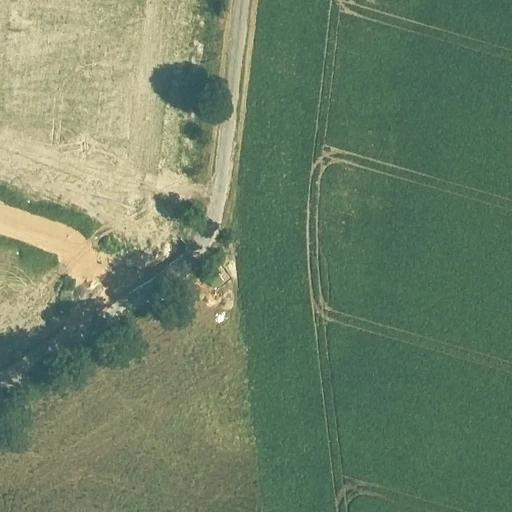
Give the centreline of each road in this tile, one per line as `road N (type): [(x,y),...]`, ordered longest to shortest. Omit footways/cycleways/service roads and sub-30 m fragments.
road 1 (residential): [(234,0),(195,242),(114,301)]
road 2 (residential): [(114,301),(68,246),(0,223)]
road 3 (residential): [(114,301),(0,383)]
